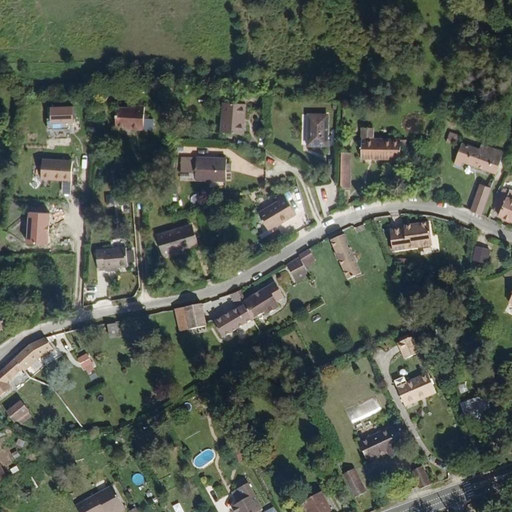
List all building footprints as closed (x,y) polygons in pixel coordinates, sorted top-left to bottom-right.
[(243,99),(222,97),(220,127),(240,128),(243,99)] [(73,105),(49,104),(48,127),(72,128),(73,105)] [(154,106),(141,105),(141,108),(137,107),(126,107),(125,124),(135,126),(135,128),(152,129),(154,106)] [(334,113),(316,111),(314,141),(331,143),(334,113)] [(372,134),(362,135),(366,165),(406,161),(403,141),(374,144),(372,134)] [(465,162),(499,175),(506,153),(485,145),(484,149),(465,142),(456,164),(463,167),(465,162)] [(356,155),(346,154),(345,167),(355,168),(356,155)] [(169,170),(180,164),(177,157),(165,162),(169,170)] [(39,179),(71,180),(72,159),(40,158),(39,179)] [(228,167),(190,172),(192,187),(206,186),(207,191),(231,188),(228,167)] [(355,168),(345,167),(345,176),(354,177),(355,168)] [(354,177),(345,176),(344,189),(353,190),(354,177)] [(484,184),(475,212),(485,215),(494,188),(484,184)] [(511,192),(507,190),(497,211),(504,214),(503,217),(511,220),(511,192)] [(107,194),(107,205),(128,205),(128,193),(107,194)] [(299,216),(289,195),(281,200),(282,204),(262,213),(271,230),(283,224),(285,224),(299,216)] [(200,222),(192,224),(194,234),(203,231),(200,222)] [(194,234),(192,224),(164,231),(169,249),(204,240),(203,231),(194,234)] [(435,227),(416,230),(416,233),(396,236),(400,256),(439,250),(435,227)] [(352,284),(366,279),(359,263),(364,261),(362,257),(357,258),(349,240),(336,245),(352,284)] [(114,245),(106,246),(107,260),(115,260),(116,266),(124,266),(124,263),(137,262),(134,242),(114,245)] [(493,268),(496,255),(483,253),(480,266),(493,268)] [(318,265),(313,255),(303,260),(305,263),(311,274),(318,270),(316,267),(318,265)] [(0,276),(16,270),(12,260),(0,265),(0,276)] [(312,277),(311,274),(305,263),(292,270),(299,284),(312,277)] [(313,279),(312,277),(299,284),(300,286),(313,279)] [(281,286),(251,303),(249,306),(259,322),(269,316),(271,319),(284,311),(282,306),(289,301),(281,286)] [(251,303),(245,293),(242,294),(249,306),(251,303)] [(249,306),(242,294),(236,296),(244,309),(220,324),(229,340),(259,322),(249,306)] [(213,325),(208,303),(190,308),(194,329),(196,329),(197,335),(211,332),(210,326),(213,325)] [(194,329),(190,308),(182,310),(186,331),(194,329)] [(109,338),(119,336),(116,322),(106,324),(109,338)] [(59,347),(52,336),(43,342),(23,359),(29,366),(31,367),(45,356),(59,347)] [(423,357),(417,340),(404,345),(410,363),(423,357)] [(84,374),(94,371),(88,353),(78,356),(84,374)] [(8,373),(0,377),(0,392),(6,401),(10,399),(6,394),(9,391),(12,397),(21,391),(13,380),(29,366),(23,359),(8,373)] [(488,373),(482,375),(491,397),(497,394),(495,389),(498,388),(495,380),(492,381),(488,373)] [(439,395),(432,377),(401,389),(409,408),(439,395)] [(12,411),(19,422),(34,411),(27,401),(12,411)] [(497,421),(488,401),(464,411),(471,426),(481,422),(482,426),(497,421)] [(34,411),(19,422),(22,426),(37,415),(34,411)] [(394,458),(396,462),(396,464),(407,460),(404,454),(410,451),(403,434),(365,451),(373,468),(388,461),(394,458)] [(198,454),(200,462),(213,459),(211,451),(198,454)] [(0,485),(11,480),(0,457),(0,485)] [(332,494),(341,489),(331,469),(322,474),(332,494)] [(425,491),(433,487),(426,469),(417,472),(425,491)] [(351,482),(363,477),(359,470),(348,475),(351,482)] [(141,482),(142,474),(134,473),(132,481),(141,482)] [(351,482),(360,498),(370,493),(363,477),(351,482)] [(266,510),(253,485),(237,493),(243,503),(239,506),(242,511),(264,511),(266,510)] [(81,508),(83,511),(130,511),(119,489),(81,508)] [(333,511),(334,511),(324,495),(306,505),(309,511),(333,511)]
